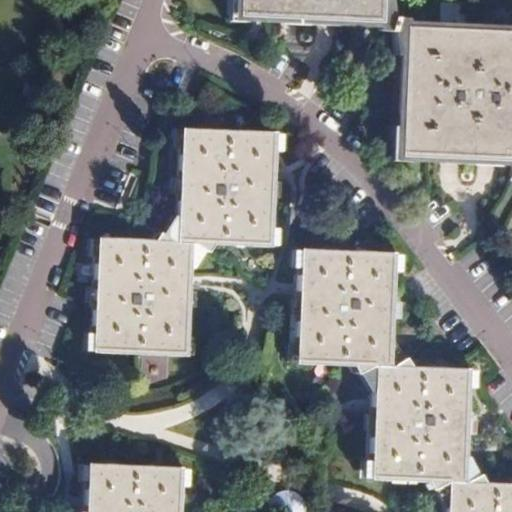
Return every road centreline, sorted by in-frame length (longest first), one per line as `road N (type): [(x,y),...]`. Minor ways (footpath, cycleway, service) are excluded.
road 1 (residential): [(511,370),(317,128),(150,43)]
road 2 (residential): [(0,419),(150,43)]
